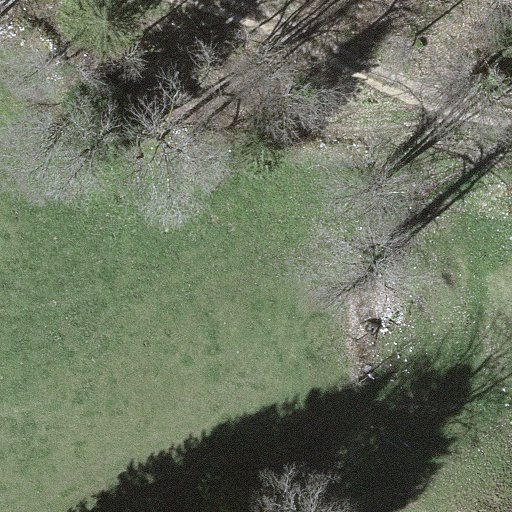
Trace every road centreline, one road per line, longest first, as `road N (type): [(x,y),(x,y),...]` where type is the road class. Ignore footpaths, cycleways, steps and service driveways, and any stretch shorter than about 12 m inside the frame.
road 1 (track): [(511,121),(357,134),(156,170)]
road 2 (track): [(191,0),(426,91),(511,111)]
